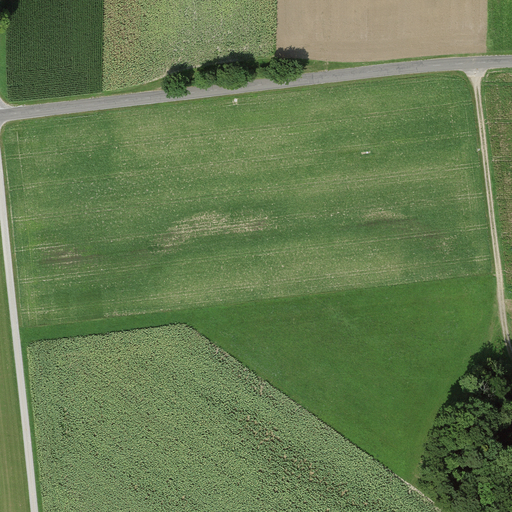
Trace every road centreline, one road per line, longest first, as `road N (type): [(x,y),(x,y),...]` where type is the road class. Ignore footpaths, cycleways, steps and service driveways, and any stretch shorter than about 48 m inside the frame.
road 1 (unclassified): [(0,115),(511,62)]
road 2 (track): [(0,210),(32,511)]
road 3 (track): [(473,63),(511,352)]
